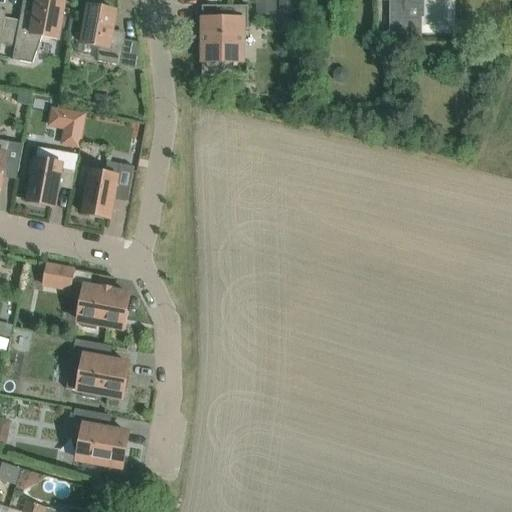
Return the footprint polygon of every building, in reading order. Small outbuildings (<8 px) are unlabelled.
[(5,19),(1,45),(15,47),(13,61),(33,65),(42,38),(58,41),(65,3),(61,2),(61,0),(60,0),(49,0),(37,0),(33,24),(5,19)] [(120,66),(125,41),(125,40),(112,38),(116,12),(105,10),(105,8),(94,6),(93,8),(89,7),(82,45),(98,48),(98,62),(120,66)] [(234,30),(243,30),(248,30),(249,7),(202,6),(202,8),(217,8),(217,20),(203,20),(204,19),(202,19),(202,50),(200,50),(200,61),(202,61),(202,77),(234,77),(234,30)] [(390,36),(404,36),(404,8),(390,8),(390,36)] [(20,94),(18,105),(30,107),(32,96),(20,94)] [(64,132),(61,148),(80,151),(86,116),(67,112),(64,132)] [(131,139),(130,146),(139,148),(141,140),(131,139)] [(18,174),(23,146),(0,141),(0,195),(4,171),(18,174)] [(32,177),(28,201),(28,204),(55,209),(55,207),(60,181),(74,184),(79,156),(38,148),(35,163),(30,162),(28,176),(32,177)] [(111,219),(115,193),(129,196),(134,168),(108,163),(105,175),(91,172),(90,175),(85,174),(83,188),(88,189),(83,214),(83,216),(110,221),(111,219)] [(130,296),(128,295),(90,288),(93,275),(47,266),(43,286),(72,291),(71,298),(82,300),(78,322),(80,323),(84,324),(83,328),(96,331),(97,326),(121,331),(124,331),(130,296)] [(13,325),(0,321),(0,334),(10,337),(13,325)] [(129,366),(127,365),(103,360),(105,346),(76,341),(71,368),(67,390),(83,393),(82,398),(96,400),(96,396),(123,400),(129,366)] [(129,435),(127,434),(102,430),(105,416),(75,410),(70,437),(81,439),(77,461),(79,462),(83,463),(82,467),(95,470),(96,465),(120,470),(123,470),(129,435)] [(0,448),(7,449),(8,442),(3,435),(0,434),(0,448)] [(21,471),(2,466),(0,471),(0,481),(17,486),(18,482),(21,471)] [(34,511),(37,506),(27,502),(23,511),(34,511)]
